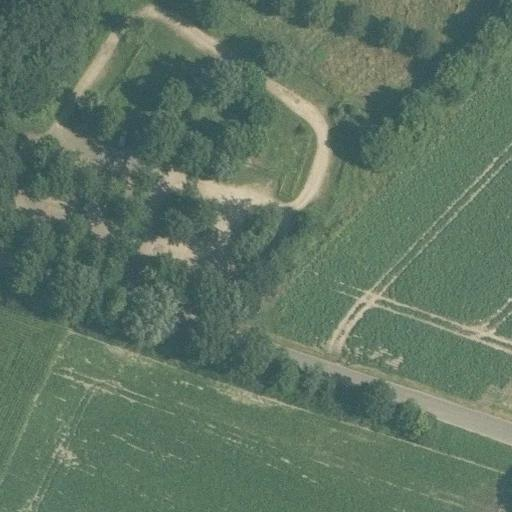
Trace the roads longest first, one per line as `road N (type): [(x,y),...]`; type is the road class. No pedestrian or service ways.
road 1 (unclassified): [(121,304),(511,439)]
road 2 (track): [(0,261),(121,304)]
